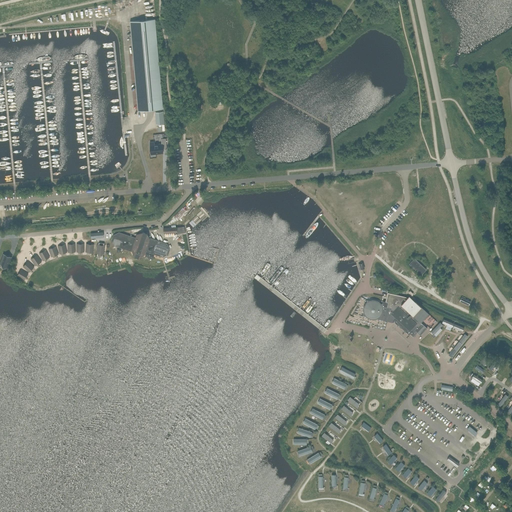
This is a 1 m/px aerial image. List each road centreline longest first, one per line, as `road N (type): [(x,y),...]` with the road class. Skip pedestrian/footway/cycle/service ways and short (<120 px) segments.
road 1 (unclassified): [(17,236),(151,224),(165,218),(187,186),(451,162)]
road 2 (tertiary): [(451,162),(417,0)]
road 3 (tertiary): [(511,311),(474,252),(451,162)]
